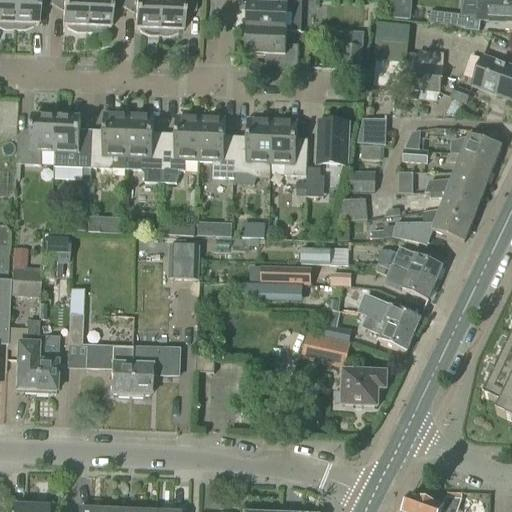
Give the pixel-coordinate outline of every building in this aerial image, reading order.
[(0,0),(0,30),(3,32),(13,32),(14,0),(0,0)] [(32,27),(37,27),(38,7),(50,7),(50,0),(14,0),(13,32),(23,32),(32,29),(32,27)] [(50,0),(50,7),(62,8),(61,28),(67,28),(67,30),(75,35),(86,35),(86,0),(50,0)] [(86,0),(86,35),(96,36),(105,32),(105,30),(110,30),(111,10),(123,10),(123,0),(86,0)] [(159,0),(123,0),(123,10),(135,11),(134,31),(139,31),(139,34),(147,38),(158,38),(159,0)] [(159,0),(158,38),(168,39),(177,35),(177,33),(182,33),(183,13),(195,13),(195,0),(159,0)] [(299,20),(299,0),(275,0),(275,9),(247,7),(246,32),(286,34),(287,20),(299,20)] [(511,0),(478,0),(478,23),(511,24),(511,0)] [(464,30),(466,18),(430,14),(428,26),(429,26),(464,30)] [(286,47),(286,34),(246,32),(245,57),(273,58),(273,69),(297,70),(298,48),(286,47)] [(341,72),(360,73),(362,36),(342,35),(341,72)] [(511,70),(482,60),(472,89),(511,103),(511,70)] [(440,96),(442,69),(407,65),(406,67),(376,64),(374,89),(404,92),(404,93),(403,101),(436,104),(438,96),(440,96)] [(468,96),(453,90),(450,100),(465,106),(468,96)] [(0,127),(13,128),(14,111),(0,110),(0,127)] [(41,169),(54,169),(54,155),(56,114),(46,113),(37,117),(37,119),(32,119),(31,139),(18,138),(16,168),(41,169)] [(56,114),(54,155),(54,169),(90,171),(91,142),(79,141),(80,121),(75,121),(75,118),(67,114),(56,114)] [(91,141),(91,142),(90,171),(126,172),(129,117),(113,116),(113,119),(104,118),(103,141),(91,141)] [(144,186),(162,186),(163,144),(152,143),(153,120),(144,120),(144,118),(129,117),(126,172),(140,173),(144,177),(144,186)] [(185,164),(199,165),(200,120),(185,119),(185,122),(176,121),(175,144),(163,144),(162,186),(176,187),(181,175),(184,175),(185,164)] [(234,182),(234,177),(235,147),(224,146),(225,123),(216,123),(216,121),(200,120),(199,165),(212,165),(212,181),(234,182)] [(270,168),(272,123),(256,122),(256,125),(248,124),(247,147),(235,147),(234,177),(249,177),(252,179),(258,182),(261,183),(264,183),(270,184),(270,168)] [(306,180),(307,171),(307,150),(295,149),(296,126),(288,126),(288,124),(272,123),(270,168),(284,168),(284,179),(306,180)] [(374,123),(363,123),(358,146),(373,147),(374,123)] [(347,168),(348,126),(318,125),(317,167),(347,168)] [(468,139),(461,157),(493,170),(501,150),(468,139)] [(402,165),(427,167),(428,154),(410,152),(403,152),(402,165)] [(363,171),(385,175),(387,160),(366,156),(363,171)] [(493,170),(461,157),(450,156),(446,166),(457,167),(454,176),(486,189),(493,170)] [(307,171),(306,180),(305,200),(317,200),(319,172),(307,171)] [(348,175),(348,195),(375,196),(375,175),(348,175)] [(424,196),(446,195),(479,207),(486,189),(454,176),(451,183),(429,184),(424,196)] [(305,186),(296,186),(295,199),(304,200),(305,186)] [(446,195),(439,213),(471,226),(479,207),(446,195)] [(343,204),(338,226),(367,223),(365,202),(343,204)] [(399,218),(398,212),(388,213),(384,220),(399,218)] [(464,245),(471,226),(439,213),(434,226),(395,227),(393,241),(427,249),(433,233),(464,245)] [(100,236),(101,221),(89,220),(88,235),(100,236)] [(74,233),(87,233),(86,224),(74,224),(74,233)] [(174,228),(163,227),(163,239),(173,239),(174,228)] [(221,227),(220,240),(230,240),(231,227),(221,227)] [(196,229),(185,228),(184,240),(195,240),(196,229)] [(337,244),(349,243),(348,232),(337,232),(337,244)] [(42,266),(69,267),(70,240),(43,239),(42,266)] [(198,251),(171,250),(170,280),(197,281),(198,251)] [(378,254),(378,267),(378,268),(390,268),(435,287),(442,270),(414,258),(415,256),(401,250),(398,257),(389,253),(378,254)] [(331,269),(332,255),(304,254),(303,268),(331,269)] [(14,255),(13,267),(25,268),(26,256),(14,255)] [(378,268),(375,275),(388,280),(386,284),(384,289),(400,296),(401,293),(428,304),(435,287),(390,268),(378,268)] [(262,272),(262,289),(304,290),(312,290),(312,273),(262,272)] [(12,273),(10,299),(39,301),(40,275),(12,273)] [(348,277),(331,276),(331,289),(347,289),(348,277)] [(0,347),(7,348),(10,283),(0,282),(0,347)] [(304,306),(304,290),(262,289),(242,289),(242,305),(304,306)] [(338,315),(340,304),(329,303),(327,313),(338,315)] [(359,316),(368,320),(413,339),(420,322),(391,310),(389,315),(364,304),(359,316)] [(67,350),(81,350),(82,318),(69,318),(67,350)] [(413,339),(368,320),(363,331),(379,338),(377,343),(406,356),(413,339)] [(38,324),(27,323),(26,348),(37,348),(37,335),(38,335),(38,324)] [(511,324),(510,328),(511,328),(511,338),(508,346),(503,344),(498,354),(503,357),(496,372),(491,370),(486,380),(491,383),(483,399),(501,407),(496,417),(511,424),(511,324)] [(132,336),(132,351),(130,400),(141,400),(142,398),(149,398),(150,370),(142,369),(143,337),(132,336)] [(348,349),(320,342),(314,365),(343,372),(348,349)] [(24,393),(24,396),(35,396),(37,348),(26,348),(25,348),(24,363),(16,363),(15,393),(24,393)] [(48,349),(37,348),(35,396),(46,397),(46,394),(55,395),(56,365),(47,365),(48,349)] [(118,397),(118,399),(130,400),(132,351),(86,349),(85,372),(110,373),(109,397),(118,397)] [(197,360),(196,376),(214,377),(215,361),(197,360)] [(262,384),(263,365),(247,364),(246,383),(262,384)] [(381,393),(385,393),(386,376),(343,374),(342,409),(377,410),(377,407),(378,407),(380,403),(381,393)] [(245,388),(245,404),(261,404),(261,388),(245,388)] [(258,432),(259,406),(244,405),(243,431),(258,432)] [(457,511),(461,503),(445,501),(443,510),(411,499),(404,511),(457,511)]
